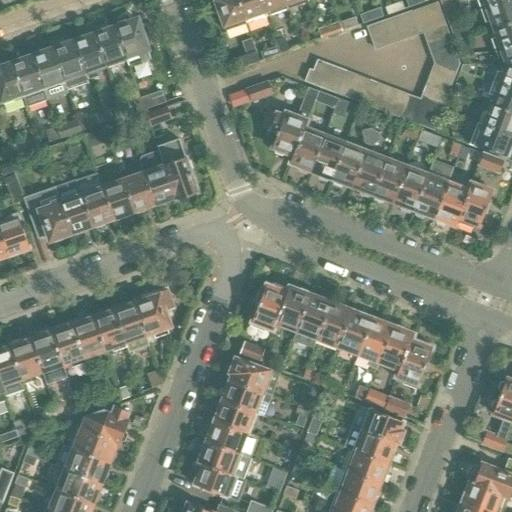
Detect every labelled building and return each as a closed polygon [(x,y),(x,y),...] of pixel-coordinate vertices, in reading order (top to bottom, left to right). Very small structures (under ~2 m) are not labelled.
[(246,24),(236,0),(213,0),(224,31),(246,24)] [(236,0),(246,24),(266,16),(260,0),(236,0)] [(260,0),(266,16),(287,9),(283,0),(260,0)] [(283,0),(287,9),(308,2),(307,0),(283,0)] [(404,0),(407,8),(425,2),(423,0),(404,0)] [(439,0),(447,24),(457,20),(449,0),(439,0)] [(511,0),(477,0),(482,12),(511,0)] [(488,18),(493,31),(511,24),(511,0),(482,12),(485,20),(488,18)] [(309,70),(305,82),(433,130),(459,63),(436,1),(366,26),(374,49),(422,32),(433,63),(420,99),(317,61),(313,71),(309,70)] [(384,7),(387,15),(403,9),(400,1),(384,7)] [(366,13),(369,22),(382,17),(379,9),(366,13)] [(311,10),(303,13),(307,23),(315,20),(311,10)] [(354,17),(338,23),(341,31),(357,26),(354,17)] [(117,26),(114,27),(126,61),(128,66),(150,58),(136,20),(127,23),(125,21),(117,23),(117,26)] [(457,20),(447,24),(454,41),(463,38),(457,20)] [(328,26),(331,35),(341,31),(338,23),(328,26)] [(492,40),(496,52),(511,46),(511,24),(493,31),(496,39),(492,40)] [(96,34),(94,34),(106,68),(126,61),(114,27),(107,30),(104,28),(97,30),(96,34)] [(75,41),(73,42),(85,76),(106,68),(94,34),(86,37),(84,35),(76,38),(75,41)] [(454,41),(457,49),(460,61),(473,59),(470,35),(463,38),(454,41)] [(241,41),(246,55),(256,51),(251,38),(241,41)] [(276,46),(279,53),(288,50),(283,38),(275,41),(276,46)] [(53,49),(65,83),(67,88),(87,81),(85,76),(73,42),(65,45),(63,42),(55,45),(54,48),(53,49)] [(279,54),(279,53),(276,46),(260,52),(262,60),(279,54)] [(504,66),(503,70),(511,69),(511,46),(496,52),(499,59),(502,58),(505,66),(504,66)] [(34,56),(32,56),(44,90),(65,83),(53,49),(44,52),(42,50),(34,52),(34,56)] [(256,51),(246,55),(234,59),(238,68),(259,61),(256,51)] [(12,63),(11,63),(23,97),(44,90),(32,56),(24,59),(21,57),(13,60),(12,63)] [(23,97),(11,63),(3,66),(0,64),(0,112),(2,105),(23,97)] [(497,74),(493,84),(511,91),(511,69),(503,70),(500,76),(497,74)] [(247,89),(247,90),(251,101),(272,94),(267,82),(247,89)] [(136,89),(140,98),(144,110),(159,104),(161,104),(165,102),(161,91),(159,92),(154,93),(151,84),(136,89)] [(493,94),(489,106),(511,114),(511,91),(493,84),(490,92),(493,94)] [(268,110),(262,127),(276,132),(274,135),(276,136),(271,148),(274,149),(274,154),(281,156),(285,153),(292,156),(289,163),(290,164),(304,128),(314,101),(317,92),(307,88),(296,117),(285,113),(284,116),(268,110)] [(314,101),(334,109),(338,99),(337,99),(317,92),(314,101)] [(144,110),(140,98),(133,101),(137,112),(144,110)] [(334,109),(332,114),(341,118),(347,103),(338,99),(334,109)] [(482,113),(477,125),(511,138),(511,137),(511,114),(489,106),(486,114),(482,113)] [(167,107),(159,110),(146,115),(150,127),(171,119),(167,107)] [(110,110),(98,114),(102,124),(114,120),(110,110)] [(145,115),(136,118),(139,126),(148,123),(145,115)] [(55,124),(56,127),(60,139),(61,139),(81,132),(77,119),(60,125),(59,123),(55,124)] [(124,122),(111,126),(114,136),(127,131),(124,122)] [(511,138),(477,125),(474,133),(478,135),(474,146),(505,158),(506,155),(510,154),(511,148),(511,144),(510,142),(511,138)] [(49,143),(60,139),(56,127),(45,131),(49,141),(49,143)] [(92,132),(92,133),(95,143),(107,139),(104,128),(92,132)] [(309,171),(311,172),(325,136),(304,128),(290,164),(298,167),(299,171),(306,174),(309,171)] [(365,144),(368,145),(373,130),(369,128),(361,130),(365,144)] [(405,128),(402,136),(412,139),(415,132),(405,128)] [(373,130),(368,145),(371,146),(382,138),(377,131),(373,130)] [(330,179),(331,179),(344,144),(325,136),(311,172),(318,174),(319,179),(326,182),(330,179)] [(16,143),(19,151),(21,154),(40,146),(36,137),(28,140),(27,138),(16,143)] [(159,155),(174,197),(175,201),(197,193),(189,171),(192,168),(189,161),(185,160),(178,139),(157,147),(159,155)] [(41,150),(45,160),(72,150),(69,141),(41,150)] [(457,158),(461,146),(453,143),(449,155),(457,158)] [(344,184),(353,188),(366,152),(344,144),(331,179),(333,180),(334,185),(340,187),(344,184)] [(458,155),(466,158),(470,149),(462,146),(458,155)] [(370,194),(373,195),(386,160),(366,152),(353,188),(359,190),(360,195),(367,197),(370,194)] [(139,162),(142,170),(154,204),(155,203),(158,205),(166,203),(166,200),(174,197),(159,155),(155,153),(142,157),(139,162)] [(503,161),(483,153),(478,165),(499,173),(503,161)] [(385,200),(394,203),(407,168),(386,160),(373,195),(374,196),(374,200),(381,203),(385,200)] [(411,210),(414,211),(427,175),(407,168),(394,203),(400,206),(401,210),(407,213),(411,210)] [(142,170),(121,177),(133,211),(134,210),(137,212),(144,210),(145,207),(154,204),(142,170)] [(75,180),(77,184),(91,226),(93,225),(95,227),(103,225),(104,221),(112,218),(100,184),(96,173),(75,180)] [(426,215),(434,218),(447,183),(427,175),(414,211),(415,211),(415,216),(422,218),(426,215)] [(121,177),(100,184),(112,218),(113,218),(116,220),(124,217),(125,214),(133,211),(121,177)] [(471,183),(456,223),(472,229),(473,225),(478,227),(492,191),(490,190),(493,181),(486,178),(483,188),(471,183)] [(55,188),(59,199),(71,233),(72,233),(75,234),(82,232),(83,229),(91,226),(77,184),(75,180),(75,179),(54,187),(55,188)] [(455,226),(456,223),(471,183),(470,183),(467,190),(447,183),(434,218),(435,219),(436,224),(443,226),(446,223),(455,226)] [(49,241),(51,240),(54,242),(62,240),(62,236),(71,233),(59,199),(55,188),(23,199),(34,231),(36,238),(47,234),(49,241)] [(34,231),(23,199),(0,207),(0,236),(7,255),(8,255),(11,257),(19,254),(20,251),(28,248),(23,234),(34,231)] [(152,284),(155,291),(168,287),(165,279),(152,284)] [(251,322),(272,330),(288,289),(273,283),(271,287),(266,285),(251,322)] [(281,325),(296,331),(310,295),(308,295),(307,291),(300,289),(297,290),(289,287),(288,289),(272,330),(279,333),(281,325)] [(141,300),(133,302),(146,336),(167,329),(161,313),(162,313),(161,310),(173,306),(168,290),(154,295),(151,292),(142,296),(141,300)] [(296,331),(317,339),(330,303),(329,302),(327,299),(321,297),(318,298),(310,295),(296,331)] [(112,310),(124,344),(127,353),(140,349),(149,346),(146,336),(133,302),(128,304),(125,302),(116,305),(115,309),(112,310)] [(317,339),(336,346),(350,311),(343,308),(342,305),(335,302),(332,304),(330,303),(317,339)] [(99,315),(92,317),(104,351),(124,344),(112,310),(108,307),(99,311),(99,315)] [(336,346),(357,354),(371,319),(370,318),(369,315),(362,312),(359,314),(350,311),(336,346)] [(73,323),(72,324),(84,358),(104,351),(92,317),(86,319),(83,316),(74,319),(73,323)] [(357,354),(378,362),(392,327),(384,323),(383,320),(376,318),(373,319),(371,319),(357,354)] [(57,329),(51,331),(63,365),(84,358),(72,324),(70,325),(67,322),(58,325),(57,329)] [(396,377),(412,337),(413,335),(404,331),(403,328),(397,325),(394,327),(392,327),(378,362),(392,367),(389,375),(396,377)] [(36,336),(30,339),(42,372),(63,365),(51,331),(49,332),(46,329),(37,332),(36,336)] [(412,337),(396,377),(417,385),(431,348),(426,346),(427,342),(412,337)] [(11,345),(10,346),(22,379),(42,372),(30,339),(24,341),(21,338),(12,341),(11,345)] [(239,354),(259,362),(262,353),(264,350),(243,342),(239,354)] [(0,381),(3,390),(5,396),(25,389),(21,380),(22,379),(10,346),(8,346),(5,344),(0,345),(0,381)] [(262,353),(259,362),(267,365),(271,356),(262,353)] [(234,358),(228,373),(231,374),(228,380),(261,392),(270,396),(278,375),(234,358)] [(315,383),(329,389),(332,380),(318,375),(315,383)] [(492,414),(511,421),(511,380),(506,378),(504,382),(500,382),(497,389),(500,393),(497,396),(497,400),(493,400),(491,407),(493,410),(492,414)] [(150,379),(139,382),(142,391),(153,387),(150,379)] [(220,400),(220,401),(253,413),(261,392),(228,380),(226,388),(222,389),(220,396),(221,399),(220,400)] [(306,385),(298,407),(309,411),(317,389),(306,385)] [(355,398),(363,401),(366,393),(368,389),(359,386),(355,398)] [(125,387),(117,390),(121,400),(128,397),(130,396),(129,392),(127,393),(125,387)] [(121,400),(117,390),(110,392),(112,398),(109,399),(111,403),(121,400)] [(322,391),(318,403),(330,407),(334,396),(322,391)] [(363,401),(383,409),(387,401),(366,393),(363,401)] [(76,404),(79,415),(100,408),(98,401),(97,397),(76,404)] [(388,397),(387,401),(383,409),(404,417),(409,405),(388,397)] [(106,405),(104,399),(98,401),(100,408),(106,405)] [(216,412),(213,421),(246,433),(253,413),(220,401),(220,402),(217,403),(215,409),(216,412)] [(82,429),(81,430),(115,443),(115,442),(119,444),(120,442),(124,441),(127,434),(124,431),(128,422),(124,421),(127,412),(120,409),(118,405),(92,414),(93,418),(89,420),(89,421),(85,430),(82,429)] [(309,411),(298,407),(295,414),(299,415),(306,418),(309,411)] [(67,420),(63,409),(56,411),(60,422),(67,420)] [(361,430),(395,443),(397,443),(402,431),(400,430),(403,422),(369,409),(361,430)] [(51,425),(60,422),(56,411),(47,414),(50,425),(51,425)] [(314,412),(311,420),(319,423),(321,415),(314,412)] [(306,418),(299,415),(295,426),(302,428),(306,418)] [(21,420),(13,423),(15,430),(18,437),(27,434),(21,420)] [(206,441),(205,442),(249,458),(257,438),(246,433),(213,421),(210,429),(207,431),(204,437),(206,441)] [(358,438),(353,451),(387,464),(387,462),(391,461),(393,454),(392,451),(395,443),(361,430),(352,427),(349,435),(358,438)] [(34,434),(34,435),(48,440),(51,441),(53,428),(34,434)] [(15,430),(8,433),(10,440),(18,437),(15,430)] [(81,430),(74,450),(107,463),(108,461),(113,460),(115,454),(112,450),(115,443),(81,430)] [(481,443),(501,451),(504,444),(506,439),(485,432),(481,443)] [(306,433),(303,441),(315,445),(318,438),(306,433)] [(285,441),(283,447),(294,452),(296,445),(285,441)] [(201,454),(197,463),(233,476),(234,475),(241,478),(249,458),(205,442),(205,443),(202,445),(199,451),(201,454)] [(511,448),(511,447),(504,444),(501,451),(510,454),(511,448)] [(28,446),(24,456),(35,460),(39,450),(28,446)] [(294,452),(283,447),(278,459),(289,463),(294,452)] [(74,450),(66,471),(99,484),(100,481),(105,480),(108,474),(105,470),(107,463),(74,450)] [(353,451),(345,472),(379,485),(380,484),(379,483),(383,482),(386,475),(384,472),(387,464),(353,451)] [(296,464),(301,465),(304,456),(299,454),(296,464)] [(35,460),(24,456),(22,462),(33,466),(35,460)] [(470,482),(470,483),(508,498),(511,488),(511,460),(508,459),(503,472),(481,463),(478,470),(477,470),(475,470),(474,470),(473,470),(472,471),(471,472),(470,473),(470,475),(470,476),(470,477),(471,479),(471,480),(472,481),(474,481),(473,483),(470,482)] [(233,476),(197,463),(193,474),(194,477),(196,478),(193,485),(230,498),(233,490),(229,488),(233,476)] [(294,467),(291,474),(302,479),(304,471),(294,467)] [(66,471),(58,491),(92,504),(92,502),(97,501),(100,494),(97,491),(99,484),(66,471)] [(345,472),(337,492),(371,506),(375,496),(378,495),(381,487),(379,485),(345,472)] [(15,484),(16,484),(25,487),(28,479),(18,476),(15,484)] [(268,489),(278,493),(281,486),(270,482),(268,489)] [(465,496),(462,504),(482,511),(497,511),(503,497),(508,499),(508,498),(470,483),(469,484),(466,485),(463,493),(465,496)] [(286,487),(283,495),(294,499),(297,492),(286,487)] [(58,491),(50,511),(51,511),(89,511),(92,504),(58,491)] [(337,492),(329,511),(371,511),(373,509),(371,506),(337,492)] [(11,496),(5,510),(11,511),(14,511),(19,499),(11,496)] [(250,502),(246,511),(271,511),(272,510),(250,502)] [(211,511),(186,503),(183,511),(182,511),(211,511)]
